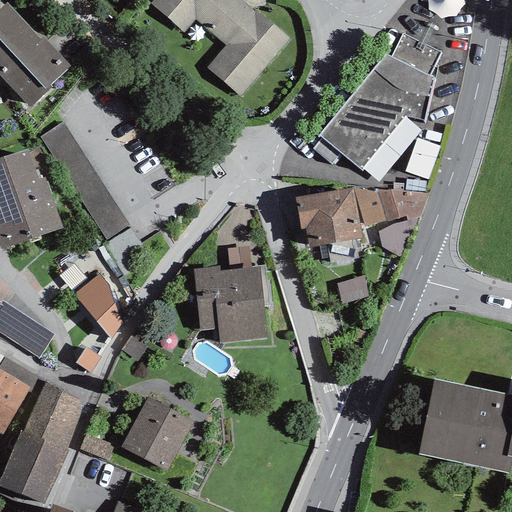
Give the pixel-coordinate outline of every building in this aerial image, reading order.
[(160,0),(146,18),(183,48),(201,25),(228,47),(213,66),(246,93),(286,44),(232,0),(160,0)] [(463,21),(460,0),(433,0),(438,25),(463,21)] [(0,15),(0,76),(30,112),(75,73),(10,7),(0,15)] [(390,61),(321,140),(362,171),(408,118),(429,127),(436,81),(446,57),(404,38),(390,61)] [(73,128),(50,140),(105,247),(128,236),(73,128)] [(34,153),(0,165),(0,226),(12,261),(66,241),(34,153)] [(357,191),(299,203),(308,248),(367,240),(357,191)] [(268,275),(202,277),(203,341),(270,339),(268,275)] [(346,309),(372,302),(367,283),(341,290),(346,309)] [(97,378),(105,363),(88,353),(79,369),(97,378)] [(36,389),(0,372),(0,430),(14,437),(36,389)] [(511,398),(439,383),(423,460),(511,478),(511,398)] [(79,412),(38,394),(0,481),(41,499),(79,412)] [(200,420),(150,397),(123,455),(174,478),(200,420)]
